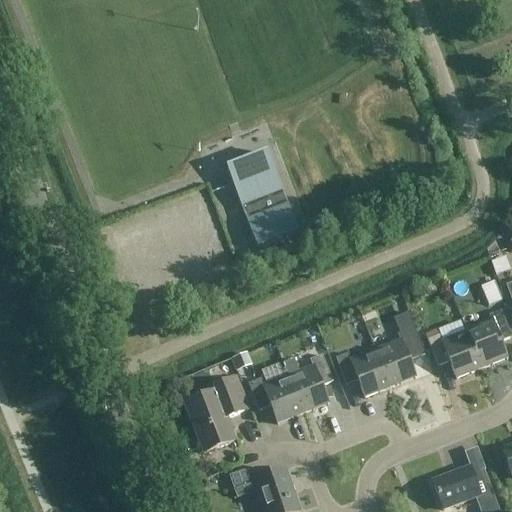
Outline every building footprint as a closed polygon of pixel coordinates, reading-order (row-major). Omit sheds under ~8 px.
[(232,186),(257,251),(298,235),(267,155),(226,170),(232,186)] [(511,258),(499,264),(504,277),(511,273),(511,258)] [(492,324),(467,335),(482,372),(507,362),(500,344),(511,339),(502,313),(490,318),(492,324)] [(400,343),(375,353),(390,390),(415,380),(408,363),(424,357),(408,315),(393,321),(398,336),(400,343)] [(482,372),(467,335),(443,344),(440,337),(427,342),(438,369),(450,364),(457,382),(482,372)] [(390,390),(375,353),(351,362),(348,355),(335,360),(346,387),(357,382),(364,400),(390,390)] [(294,362),(282,366),(302,416),(328,406),(321,388),(332,384),(322,357),(310,362),(312,369),(299,374),(294,362)] [(302,416),(282,366),(282,367),(286,379),(263,389),(260,381),(248,387),(258,413),(270,408),(277,426),(302,416)] [(216,392),(184,405),(204,455),(235,443),(226,420),(247,412),(235,380),(214,388),(216,392)] [(511,448),(502,453),(511,480),(511,448)] [(258,492),(264,511),(298,511),(285,471),(260,480),(256,468),(229,477),(237,499),(258,492)] [(433,485),(442,511),(443,511),(475,500),(478,508),(495,502),(484,473),(473,478),(470,471),(433,485)]
